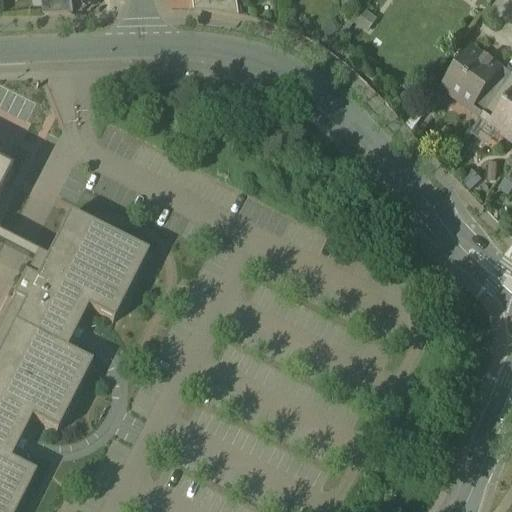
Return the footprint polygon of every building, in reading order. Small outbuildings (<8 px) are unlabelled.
[(69,0),(39,0),(42,17),(72,16),(69,0)] [(235,0),(191,0),(193,13),(229,17),(238,19),(235,0)] [(499,72),(472,52),(447,86),(463,98),(459,103),(481,119),(482,118),(511,78),(511,77),(511,76),(503,70),(499,72)] [(511,77),(511,78),(482,118),(503,134),(504,138),(511,143),(511,77)] [(0,187),(8,172),(0,167),(0,187)] [(148,257),(70,217),(47,260),(38,256),(36,260),(0,332),(0,362),(74,402),(92,369),(67,354),(76,335),(87,314),(113,327),(148,257)] [(0,237),(0,242),(36,260),(38,256),(0,237)] [(12,464),(21,446),(32,425),(57,436),(74,402),(0,362),(0,511),(17,511),(36,477),(12,464)]
